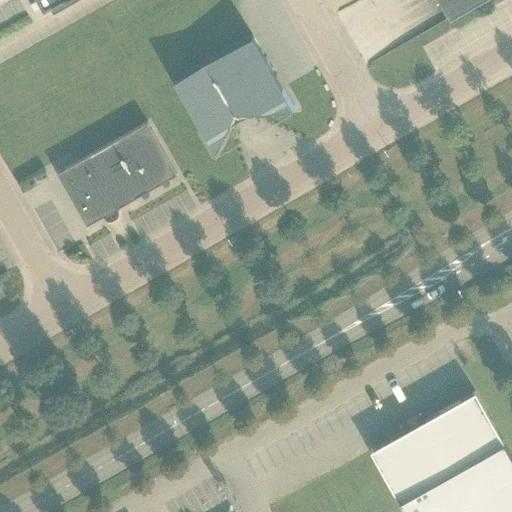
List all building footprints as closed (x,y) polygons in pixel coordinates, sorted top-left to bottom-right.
[(47,0),(53,10),(69,0),(47,0)] [(440,0),(450,17),(479,0),(440,0)] [(246,113),(293,106),(252,34),(173,79),(214,151),(231,121),(246,113)] [(147,120),(57,172),(87,224),(103,214),(106,218),(111,219),(118,215),(119,210),(118,206),(177,173),(147,120)] [(85,139),(70,146),(75,157),(90,149),(85,139)] [(511,511),(511,461),(472,392),(368,450),(402,511),(511,511)] [(221,466),(196,479),(211,508),(236,495),(221,466)]
